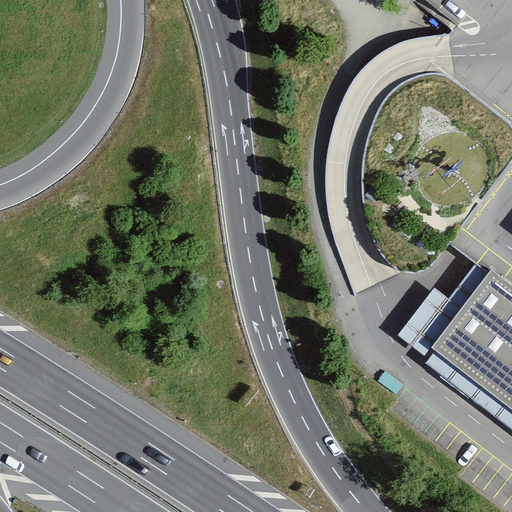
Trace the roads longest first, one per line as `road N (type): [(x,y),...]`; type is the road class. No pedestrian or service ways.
road 1 (motorway): [(366,511),(305,423),(269,341),(211,0)]
road 2 (motorway): [(237,511),(0,358)]
road 3 (motorway): [(132,0),(130,49),(104,114),(59,165),(0,197)]
road 4 (motorway): [(0,432),(123,511)]
